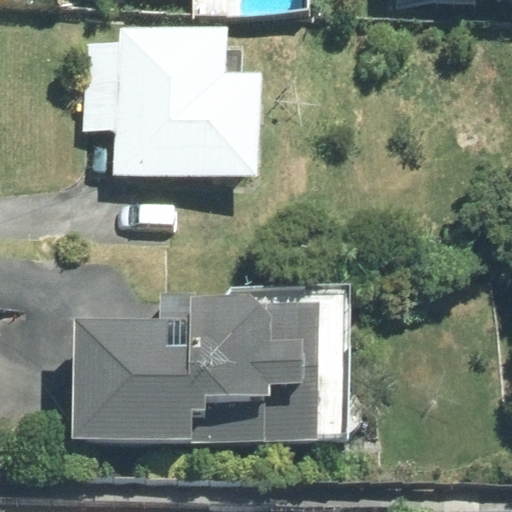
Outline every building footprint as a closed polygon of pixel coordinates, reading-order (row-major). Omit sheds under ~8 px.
[(460,19),(460,27),(486,29),(486,22),(511,23),(511,0),(400,0),(400,15),(460,19)] [(310,4),(279,2),(278,21),(309,23),(310,4)] [(228,9),(228,28),(251,28),(251,9),(228,9)] [(114,177),(119,177),(261,176),(262,76),(239,75),(229,75),(229,40),(226,40),(226,31),(82,31),(83,132),(82,135),(113,135),(114,177)] [(323,306),(261,304),(250,303),(195,302),(195,295),(159,294),(159,325),(80,322),(75,322),(72,444),(318,445),(318,436),(323,306)]
